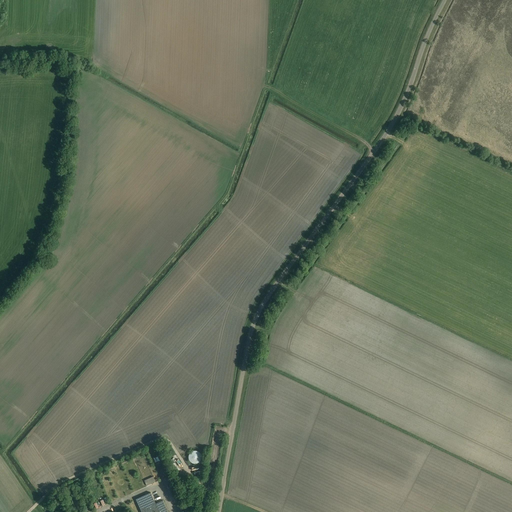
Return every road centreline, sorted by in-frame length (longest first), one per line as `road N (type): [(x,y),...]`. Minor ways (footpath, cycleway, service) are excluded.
road 1 (unclassified): [(218,511),(255,316),(397,116),(445,0)]
road 2 (track): [(28,511),(59,483),(158,439),(170,443),(201,486),(221,493)]
